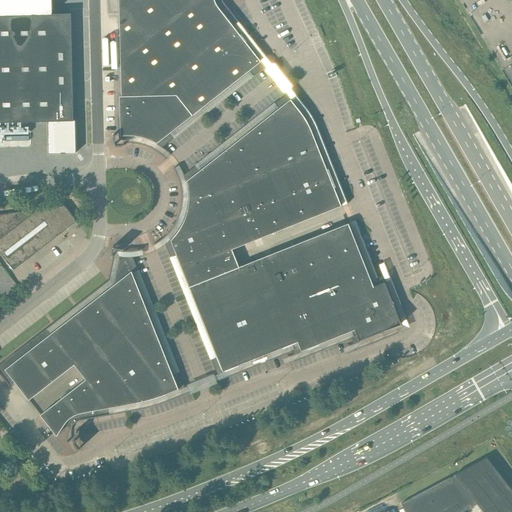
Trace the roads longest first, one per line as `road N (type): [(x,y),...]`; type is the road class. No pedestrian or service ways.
road 1 (secondary): [(510,329),(348,421),(133,511)]
road 2 (primary): [(343,0),(405,144),(510,329)]
road 3 (secondary): [(230,511),(383,444),(511,367)]
road 4 (primary): [(357,0),(511,270)]
road 5 (primary): [(511,225),(384,0)]
road 6 (unknown): [(343,139),(366,130),(376,136),(427,267),(401,285)]
road 7 (primary): [(511,155),(404,0)]
road 8 (unclassified): [(100,236),(148,227),(160,186),(148,166),(99,159)]
road 9 (unclassified): [(99,159),(94,0)]
road 10 (unclassified): [(0,326),(53,288),(100,236)]
